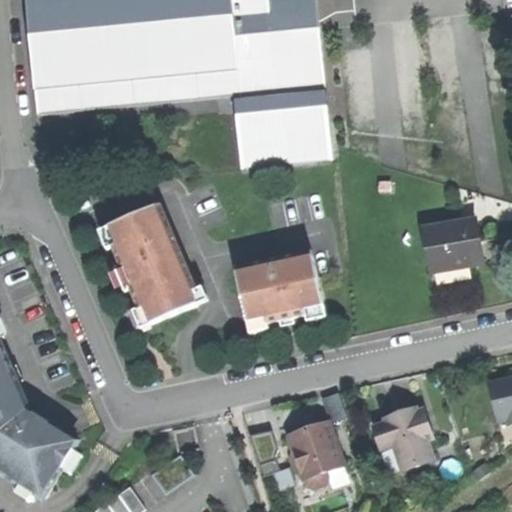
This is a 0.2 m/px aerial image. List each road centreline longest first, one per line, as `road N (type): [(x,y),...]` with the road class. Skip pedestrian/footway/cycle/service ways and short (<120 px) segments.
road 1 (residential): [(30,199),(130,407),(147,411),(511,332)]
road 2 (residential): [(0,48),(30,199)]
